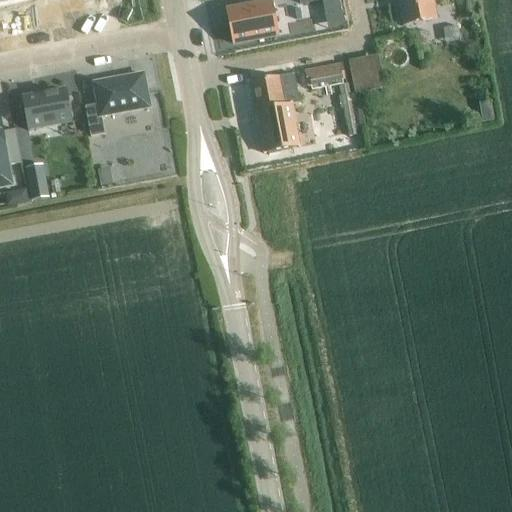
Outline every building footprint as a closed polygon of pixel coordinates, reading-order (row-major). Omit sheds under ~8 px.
[(338,0),(329,0),(323,1),(326,16),(341,13),(338,0)] [(436,20),(431,0),(399,0),(404,26),(436,20)] [(234,46),(278,37),(271,4),(227,13),(234,46)] [(334,16),(305,21),(306,31),(336,26),(334,16)] [(325,69),(307,72),(310,88),(332,83),(345,81),(341,65),(325,69)] [(149,108),(143,76),(94,85),(98,106),(85,108),(91,138),(105,136),(101,118),(149,108)] [(294,76),(252,84),(265,155),(269,155),(269,156),(281,154),(281,152),(292,150),(289,136),(298,135),(292,105),(299,103),(294,76)] [(343,112),(348,138),(357,137),(350,98),(353,98),(351,85),(343,86),(344,89),(339,89),(341,98),(338,98),(339,105),(342,105),(342,107),(340,107),(341,112),(343,112)] [(22,98),(28,132),(73,124),(66,90),(22,98)] [(336,98),(313,103),(317,121),(340,116),(336,98)] [(0,117),(0,189),(13,187),(9,167),(22,164),(16,131),(3,133),(0,117)] [(42,167),(26,170),(32,201),(48,198),(42,167)] [(108,168),(96,170),(99,187),(111,185),(108,168)] [(30,204),(27,189),(11,191),(14,207),(30,204)]
